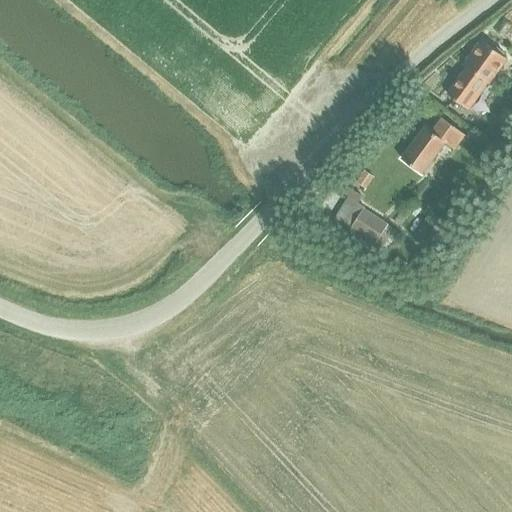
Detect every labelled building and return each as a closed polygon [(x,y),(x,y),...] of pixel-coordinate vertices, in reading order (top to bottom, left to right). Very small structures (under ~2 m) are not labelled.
[(490,83),(508,59),(505,57),(505,52),(498,47),(493,48),(483,41),(465,65),(468,68),(449,95),(468,109),(477,96),(474,94),(485,80),(490,83)] [(432,132),(425,127),(401,159),(422,174),(445,143),(451,147),(462,133),(442,118),(432,132)] [(364,171),(355,183),(365,190),(373,178),(364,171)] [(345,187),(340,194),(347,198),(356,204),(361,197),(345,187)] [(354,232),(350,239),(368,251),(373,244),(374,245),(386,252),(399,232),(387,224),(364,209),(351,229),(354,232)] [(425,219),(415,235),(425,242),(440,251),(453,230),(438,221),(435,226),(425,219)]
